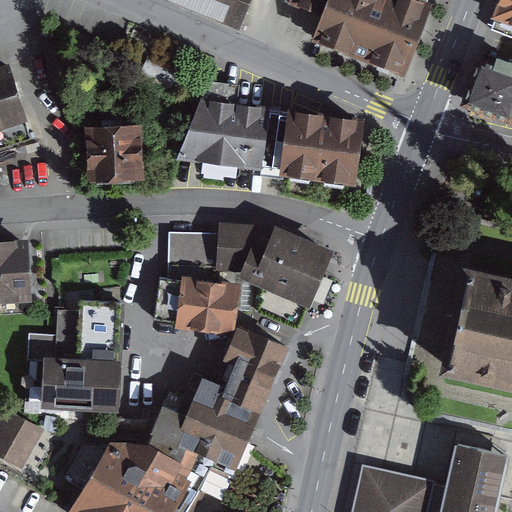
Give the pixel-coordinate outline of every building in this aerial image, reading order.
[(182,0),(235,21),(243,0),(182,0)] [(298,0),(327,11),(318,37),(402,68),(424,8),(402,0),(298,0)] [(511,0),(504,0),(495,28),(511,33),(511,0)] [(511,71),(481,61),(466,102),(511,118),(511,114),(511,71)] [(8,72),(0,73),(0,142),(27,134),(8,72)] [(237,87),(207,83),(181,157),(263,167),(270,111),(235,107),(237,87)] [(358,122),(270,111),(263,167),(351,178),(358,122)] [(137,128),(90,131),(93,178),(140,175),(137,128)] [(267,282),(308,300),(327,256),(262,228),(223,225),(220,271),(243,272),(267,282)] [(0,298),(27,298),(25,243),(0,243),(0,298)] [(511,281),(469,273),(448,370),(511,383),(511,281)] [(237,287),(163,278),(158,322),(231,331),(237,287)] [(308,300),(267,282),(257,306),(298,324),(308,300)] [(57,311),(57,335),(56,357),(119,359),(120,305),(83,303),(83,312),(57,311)] [(281,350),(239,333),(215,390),(201,384),(192,406),(176,442),(210,456),(232,465),(281,350)] [(57,335),(31,334),(28,409),(117,412),(119,359),(56,357),(57,335)] [(150,446),(115,446),(101,470),(176,511),(178,511),(210,456),(176,442),(192,406),(171,398),(150,446)] [(0,453),(19,464),(38,431),(10,416),(0,432),(0,453)] [(365,471),(355,511),(492,511),(500,475),(504,458),(456,447),(452,465),(447,489),(365,471)] [(176,511),(101,470),(77,511),(176,511)]
